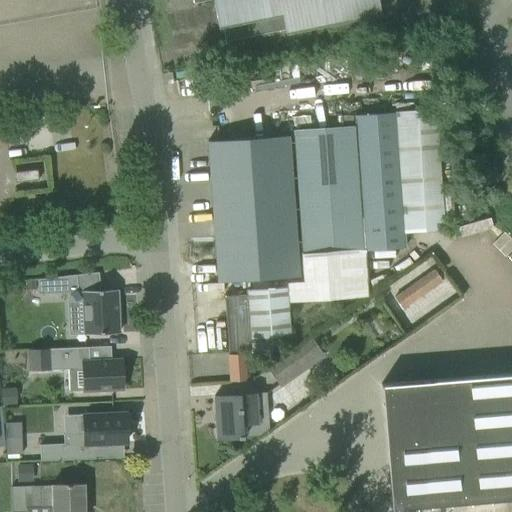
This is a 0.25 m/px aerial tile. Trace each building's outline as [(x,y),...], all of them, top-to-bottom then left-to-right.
[(192,0),(193,4),(210,0),(216,0),(225,42),(289,30),(286,11),(343,0),(192,0)] [(296,137),(306,273),(296,274),(223,280),(228,351),(290,347),(287,302),(368,296),(365,256),(404,253),(403,232),(444,229),(435,109),(355,115),(356,133),(296,137)] [(286,135),(206,141),(216,281),(223,280),(296,274),(286,135)] [(13,173),(15,183),(38,180),(37,170),(13,173)] [(433,269),(394,298),(402,310),(442,282),(433,269)] [(37,279),(38,294),(66,293),(66,303),(82,302),(84,335),(118,333),(116,289),(78,291),(76,274),(37,279)] [(35,281),(26,281),(26,289),(35,289),(35,281)] [(310,339),(268,369),(277,382),(319,352),(310,339)] [(122,389),(121,359),(88,361),(88,346),(28,349),(28,370),(82,367),(83,391),(122,389)] [(228,355),(230,381),(245,380),(243,354),(228,355)] [(511,511),(511,373),(383,384),(380,384),(380,386),(383,386),(385,386),(386,402),(389,438),(394,506),(414,504),(511,496),(511,511)] [(15,388),(2,389),(3,406),(16,405),(15,388)] [(254,393),(214,395),(217,440),(243,438),(243,437),(258,436),(267,429),(265,393),(254,394),(254,393)] [(126,442),(125,413),(83,415),(83,433),(63,434),(63,444),(39,445),(40,461),(95,458),(94,444),(126,442)] [(7,458),(23,457),(22,441),(6,442),(7,458)] [(31,463),(20,463),(20,477),(31,476),(31,463)] [(25,486),(25,488),(10,488),(10,511),(24,511),(25,508),(52,507),(52,511),(83,511),(83,485),(25,486)]
